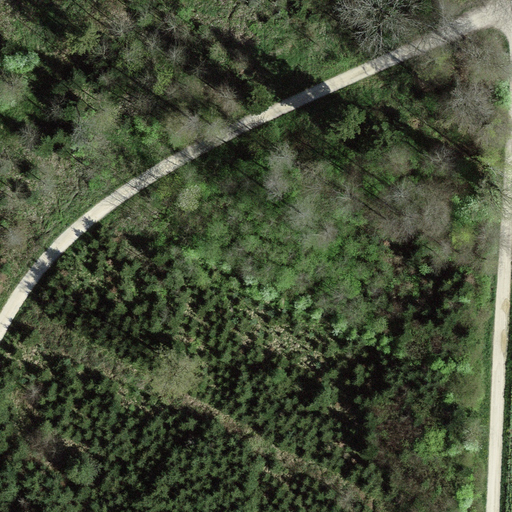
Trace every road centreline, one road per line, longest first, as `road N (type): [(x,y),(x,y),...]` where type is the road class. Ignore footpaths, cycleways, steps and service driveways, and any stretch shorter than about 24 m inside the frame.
road 1 (track): [(508,0),(121,193),(50,251),(0,330)]
road 2 (track): [(492,511),(511,145)]
